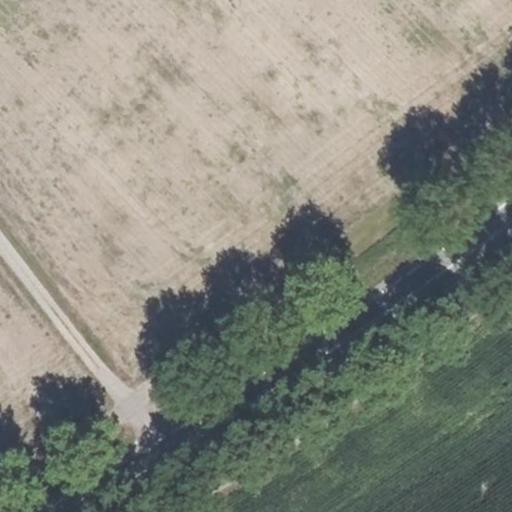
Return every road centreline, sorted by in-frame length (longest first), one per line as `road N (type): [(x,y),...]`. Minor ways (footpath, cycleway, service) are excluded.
road 1 (secondary): [(511,219),(74,511)]
road 2 (track): [(0,238),(168,455)]
